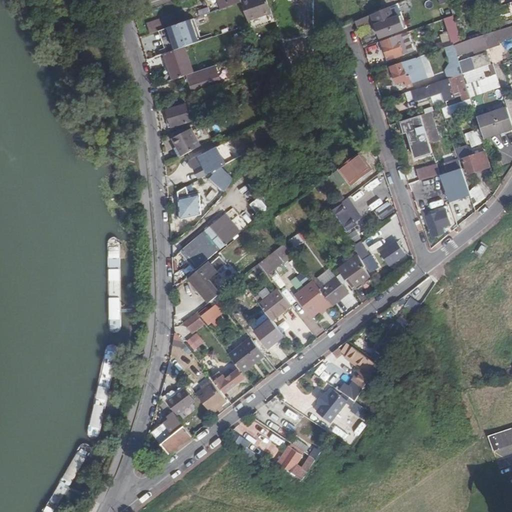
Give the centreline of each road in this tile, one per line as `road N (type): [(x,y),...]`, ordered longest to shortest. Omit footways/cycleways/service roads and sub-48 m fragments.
road 1 (residential): [(110,504),(141,435),(165,304),(147,95),(113,0)]
road 2 (residential): [(511,180),(484,217),(239,414),(110,504)]
